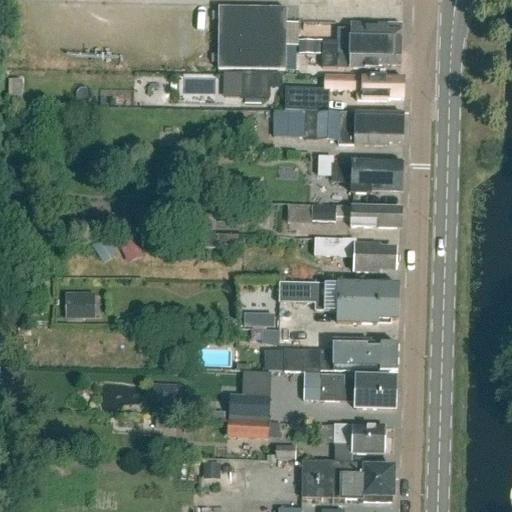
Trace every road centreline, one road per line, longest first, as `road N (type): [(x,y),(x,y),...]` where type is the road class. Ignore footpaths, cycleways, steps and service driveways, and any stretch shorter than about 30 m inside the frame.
road 1 (secondary): [(438,511),(447,37)]
road 2 (residential): [(410,511),(424,58)]
